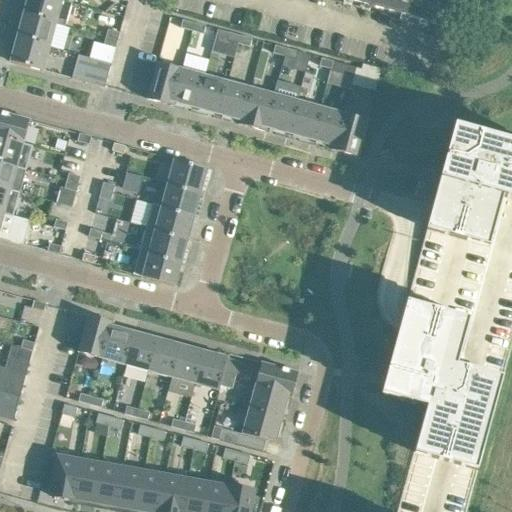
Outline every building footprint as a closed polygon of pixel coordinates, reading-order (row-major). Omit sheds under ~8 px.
[(71,4),(62,1),(58,0),(27,0),(26,6),(23,14),(23,15),(56,24),(56,25),(65,27),(71,4)] [(342,0),(386,12),(389,0),(342,0)] [(450,0),(389,0),(386,12),(443,27),(450,0)] [(56,24),(23,15),(17,38),(50,47),(56,25),(56,24)] [(192,32),(194,24),(182,21),(180,29),(192,32)] [(194,24),(192,32),(203,35),(205,27),(194,24)] [(106,38),(117,41),(119,34),(108,30),(106,38)] [(238,44),(240,37),(229,33),(227,41),(238,44)] [(252,40),(240,37),(238,44),(250,47),(252,40)] [(50,47),(17,38),(10,62),(43,71),(50,47)] [(106,38),(104,45),(115,49),(117,41),(106,38)] [(284,57),(286,49),(275,46),(273,54),(284,57)] [(286,49),(284,57),(296,60),(298,52),(286,49)] [(333,62),(321,59),(319,66),(331,70),(333,62)] [(356,68),(333,62),(331,70),(330,71),(353,78),(356,68)] [(147,100),(165,105),(171,107),(181,70),(157,63),(147,100)] [(379,77),(381,70),(370,66),(367,74),(379,77)] [(173,103),(195,109),(204,76),(181,70),(171,107),(172,107),(173,103)] [(195,109),(219,115),(228,82),(204,76),(195,109)] [(93,85),(104,88),(107,81),(95,77),(93,85)] [(219,115),(241,121),(240,125),(241,126),(251,89),(228,82),(219,115)] [(241,126),(264,132),(274,95),(251,89),(241,126)] [(266,128),(288,134),(297,101),(274,95),(264,132),(265,132),(266,128)] [(288,134),(311,141),(320,108),(297,101),(288,134)] [(311,141),(333,147),(332,151),(333,151),(343,114),(320,108),(311,141)] [(0,112),(0,138),(23,145),(29,121),(0,112)] [(333,151),(340,153),(357,157),(367,121),(343,114),(333,151)] [(465,511),(511,343),(511,143),(454,128),(381,396),(425,408),(396,511),(465,511)] [(89,145),(91,138),(79,134),(77,142),(89,145)] [(0,163),(26,170),(32,147),(23,145),(0,138),(0,163)] [(112,152),(123,155),(125,147),(114,144),(112,152)] [(200,194),(207,169),(174,160),(167,184),(198,193),(198,194),(200,194)] [(0,188),(20,194),(26,170),(0,163),(0,188)] [(78,185),(80,177),(68,174),(66,181),(78,185)] [(66,181),(64,189),(76,192),(78,185),(66,181)] [(115,186),(103,183),(101,191),(113,194),(115,186)] [(194,217),(200,194),(198,194),(198,193),(167,184),(161,206),(161,207),(192,216),(192,217),(194,217)] [(20,194),(0,188),(0,213),(4,214),(13,217),(20,194)] [(111,202),(113,194),(101,191),(99,199),(111,202)] [(188,240),(194,217),(192,217),(192,216),(161,207),(161,206),(152,204),(145,228),(186,239),(185,240),(188,240)] [(68,223),(56,220),(54,228),(65,231),(68,223)] [(181,264),(188,240),(185,240),(186,239),(145,228),(139,251),(179,262),(179,263),(181,264)] [(90,229),(88,237),(100,240),(102,233),(90,229)] [(47,252),(59,255),(61,247),(49,244),(47,252)] [(175,287),(181,264),(179,263),(179,262),(139,251),(133,275),(175,287)] [(82,261),(93,264),(95,257),(84,253),(82,261)] [(45,304),(34,301),(32,309),(43,312),(45,304)] [(112,323),(88,316),(78,353),(102,359),(112,323)] [(134,333),(112,327),(113,323),(112,323),(102,359),(125,366),(134,333)] [(157,339),(149,337),(134,333),(125,366),(148,372),(157,339)] [(181,345),(172,343),(157,339),(148,372),(172,378),(181,345)] [(32,351),(35,344),(23,341),(21,348),(32,351)] [(204,352),(195,349),(181,345),(172,378),(195,385),(204,352)] [(11,347),(5,369),(26,374),(32,352),(11,347)] [(228,358),(218,356),(204,352),(195,385),(219,391),(220,386),(222,379),(224,371),(228,358)] [(292,398),(294,390),(298,373),(261,363),(255,388),(292,398)] [(5,369),(0,387),(0,392),(20,398),(26,374),(5,369)] [(224,371),(222,379),(234,382),(236,374),(224,371)] [(234,382),(222,379),(220,386),(232,389),(234,382)] [(281,420),(284,411),(288,397),(291,398),(292,398),(255,388),(249,411),(281,420)] [(0,392),(0,418),(13,422),(20,398),(0,392)] [(89,405),(92,397),(80,394),(78,402),(89,405)] [(89,405),(101,408),(103,400),(92,397),(89,405)] [(64,405),(62,414),(74,418),(77,408),(64,405)] [(136,418),(138,410),(127,407),(124,415),(136,418)] [(149,413),(138,410),(136,418),(147,421),(149,413)] [(242,435),(275,444),(281,420),(249,411),(242,435)] [(98,414),(95,424),(108,427),(111,417),(98,414)] [(111,417),(108,427),(121,430),(123,421),(111,417)] [(182,431),(184,423),(173,420),(171,428),(182,431)] [(196,426),(184,423),(182,431),(194,434),(196,426)] [(140,425),(137,435),(150,439),(152,429),(140,425)] [(214,427),(211,439),(219,441),(222,429),(214,427)] [(152,429),(150,439),(162,442),(165,432),(152,429)] [(183,437),(180,447),(193,450),(195,441),(183,437)] [(195,441),(193,450),(205,454),(208,444),(195,441)] [(225,449),(222,458),(235,462),(237,452),(225,449)] [(237,452),(235,462),(247,465),(250,456),(237,452)] [(57,457),(50,496),(74,500),(74,499),(73,499),(80,461),(57,457)] [(80,461),(73,499),(74,499),(95,503),(101,465),(80,461)] [(101,465),(95,503),(116,507),(123,469),(101,465)] [(123,469),(116,507),(137,510),(144,473),(123,469)] [(144,473),(137,510),(146,511),(158,511),(165,476),(144,473)] [(181,511),(188,480),(165,476),(158,511),(181,511)] [(188,480),(181,511),(203,511),(209,484),(188,480)] [(209,484),(203,511),(225,511),(230,488),(229,488),(209,484)] [(253,511),(255,505),(251,504),(254,491),(229,487),(229,488),(230,488),(225,511),(253,511)]
